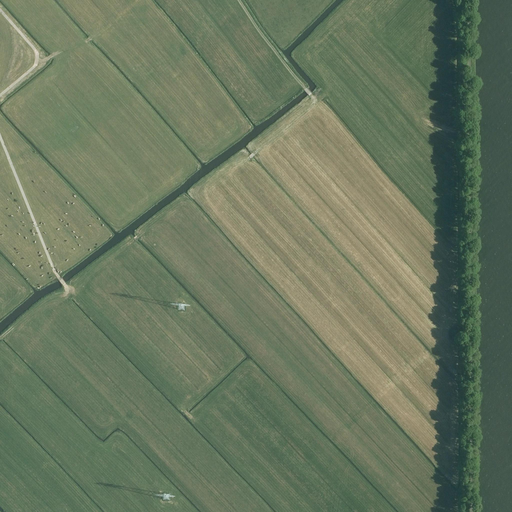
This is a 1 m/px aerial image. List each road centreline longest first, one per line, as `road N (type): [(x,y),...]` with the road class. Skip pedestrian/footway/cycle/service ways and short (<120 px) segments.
road 1 (track): [(0,137),(54,272),(69,290),(0,338)]
road 2 (track): [(238,0),(311,96)]
